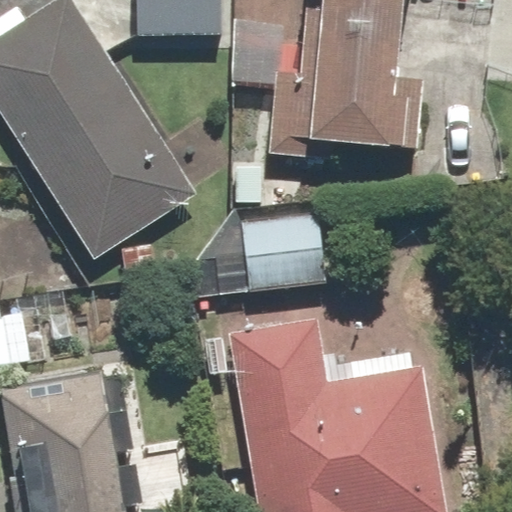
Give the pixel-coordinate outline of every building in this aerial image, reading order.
[(198,192),(75,0),(67,0),(0,42),(0,102),(97,255),(198,192)] [(141,0),(143,38),(225,36),(224,0),(141,0)] [(411,151),(424,0),(294,0),(282,139),(411,151)] [(322,216),(246,225),(254,290),(330,282),(322,216)] [(6,304),(0,304),(0,372),(31,368),(23,308),(7,310),(6,304)] [(450,511),(426,370),(332,386),(320,317),(231,333),(262,505),(262,511),(450,511)] [(144,511),(121,371),(5,389),(24,511),(144,511)]
